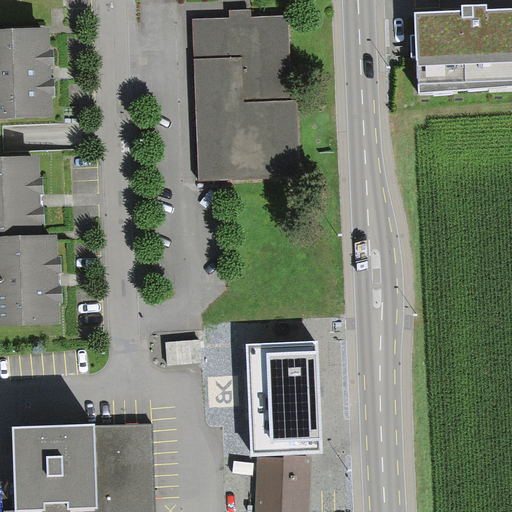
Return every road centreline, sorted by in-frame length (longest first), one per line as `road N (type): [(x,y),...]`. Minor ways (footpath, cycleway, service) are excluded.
road 1 (primary): [(385,511),(360,0)]
road 2 (residential): [(125,399),(109,0)]
